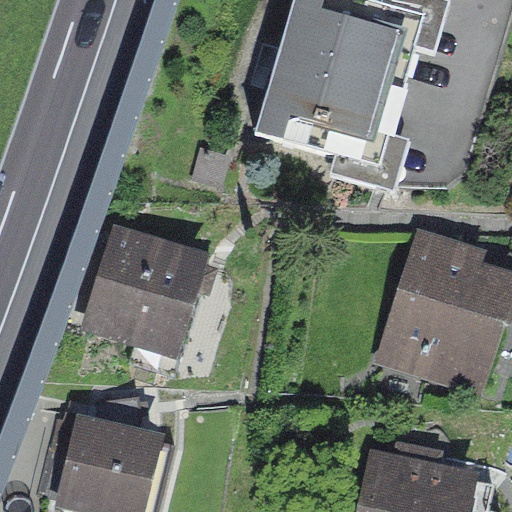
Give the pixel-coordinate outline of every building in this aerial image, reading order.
[(419,0),(291,0),(265,90),(383,124),(419,0)] [(220,259),(121,229),(90,327),(189,358),(220,259)] [(488,253),(417,231),(376,363),(487,396),(511,313),(511,274),(484,266),(488,253)] [(154,511),(171,441),(65,417),(44,505),(75,511),(154,511)] [(468,511),(476,476),(369,454),(356,511),(468,511)]
